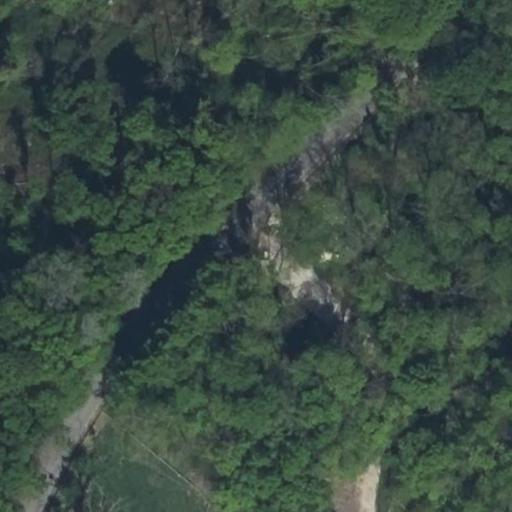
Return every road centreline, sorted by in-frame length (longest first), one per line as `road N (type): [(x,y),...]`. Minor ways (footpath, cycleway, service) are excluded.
road 1 (tertiary): [(34,511),(159,265),(425,0)]
road 2 (track): [(511,442),(383,435)]
